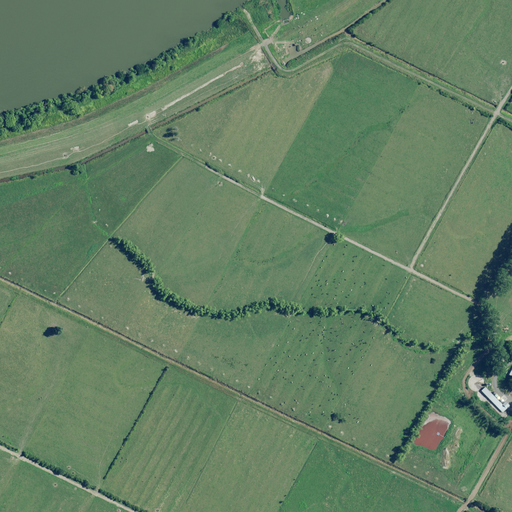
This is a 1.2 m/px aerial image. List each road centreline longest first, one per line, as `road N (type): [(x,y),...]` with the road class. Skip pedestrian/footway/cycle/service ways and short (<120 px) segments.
road 1 (unclassified): [(354,45),(511,121)]
road 2 (track): [(248,17),(284,70),(341,43),(354,45)]
